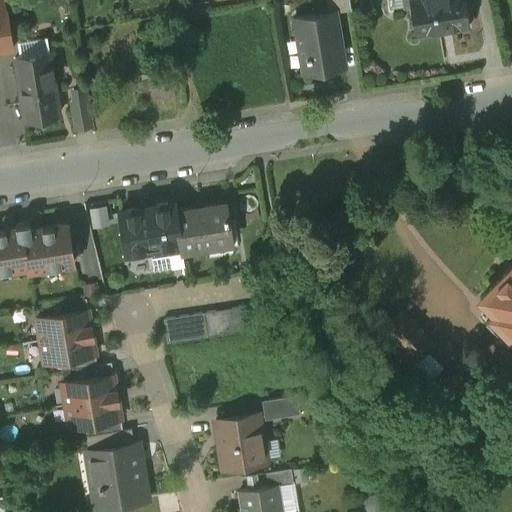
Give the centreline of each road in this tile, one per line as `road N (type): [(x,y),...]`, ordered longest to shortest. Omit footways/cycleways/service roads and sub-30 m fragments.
road 1 (residential): [(0,180),(511,97)]
road 2 (residential): [(203,511),(140,301)]
